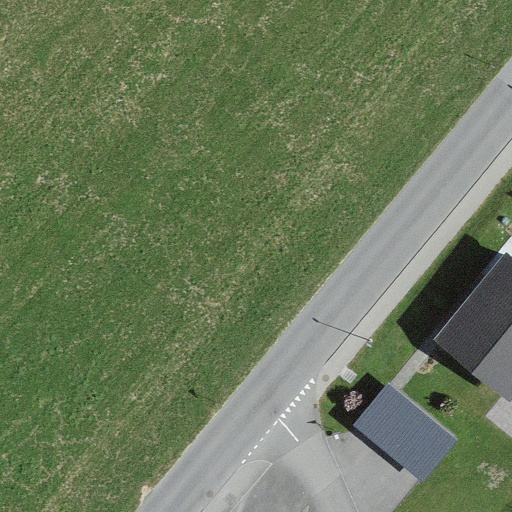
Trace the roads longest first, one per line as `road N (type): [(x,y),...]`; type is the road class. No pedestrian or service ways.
road 1 (unclassified): [(511,107),(263,402)]
road 2 (unclassified): [(263,402),(172,511)]
road 3 (residential): [(339,511),(302,442),(263,402)]
